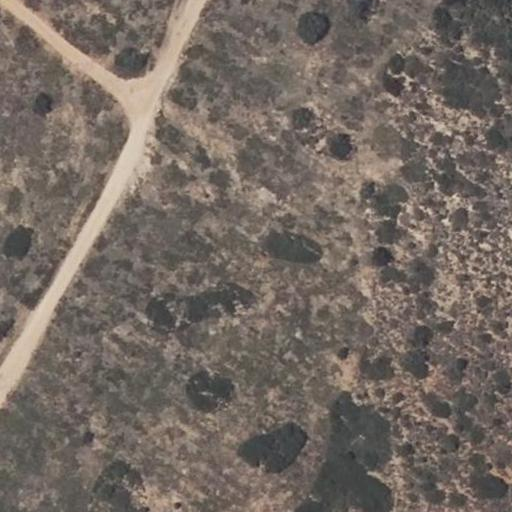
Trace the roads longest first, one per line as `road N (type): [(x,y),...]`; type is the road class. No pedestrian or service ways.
road 1 (track): [(0,405),(124,189),(204,0)]
road 2 (track): [(13,0),(155,120)]
